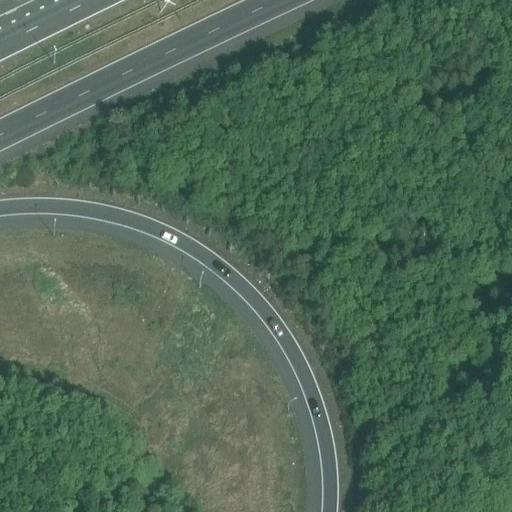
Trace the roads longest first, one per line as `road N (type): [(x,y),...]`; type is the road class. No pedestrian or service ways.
road 1 (motorway): [(0,209),(79,209),(128,220),(177,242),(241,292),(299,376),(315,417),(326,511)]
road 2 (motorway): [(0,136),(280,0)]
